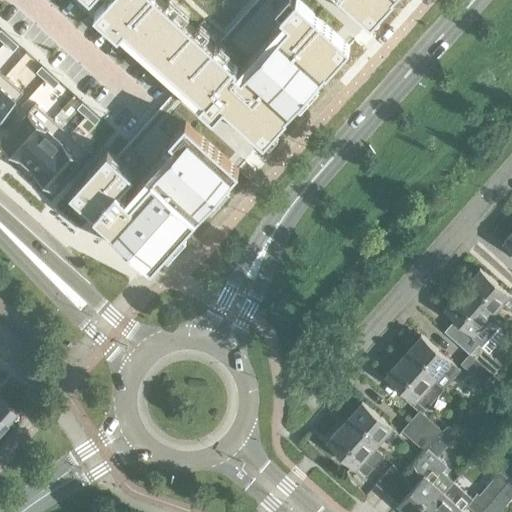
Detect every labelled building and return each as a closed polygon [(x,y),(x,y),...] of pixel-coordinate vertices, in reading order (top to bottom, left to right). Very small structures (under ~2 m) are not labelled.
[(104,0),(95,11),(119,32),(121,29),(181,83),(121,150),(113,143),(71,188),(97,211),(98,210),(110,221),(109,222),(152,261),(165,247),(169,251),(188,230),(183,226),(194,215),(195,216),(208,201),(212,205),(231,185),(226,181),(239,167),(238,166),(263,138),(264,139),(287,113),(286,112),(297,100),(301,104),(320,84),(315,80),(326,68),(327,69),(350,43),(349,42),(370,18),(371,19),(389,0),(104,0)] [(1,28),(0,28),(0,37),(4,42),(9,36),(1,28)] [(9,36),(4,42),(13,50),(18,44),(9,36)] [(41,64),(36,70),(45,78),(50,72),(41,64)] [(50,72),(45,78),(54,86),(59,80),(50,72)] [(5,75),(0,80),(0,116),(23,91),(5,75)] [(82,101),(77,107),(86,115),(91,109),(82,101)] [(35,102),(1,140),(19,156),(53,117),(35,102)] [(91,109),(86,115),(95,123),(100,117),(91,109)] [(53,117),(19,156),(19,157),(20,156),(35,169),(35,170),(35,171),(70,133),(53,117)] [(70,133),(35,171),(53,187),(87,149),(70,133)] [(511,296),(479,267),(462,287),(492,314),(502,303),(511,312),(511,311),(511,296)] [(481,346),(502,322),(462,287),(445,306),(460,320),(448,334),(469,353),(493,374),(502,364),(481,346)] [(420,334),(403,353),(443,389),(460,369),(420,334)] [(443,389),(403,353),(385,373),(425,409),(443,389)] [(493,374),(469,353),(460,363),(483,384),(493,374)] [(0,396),(0,429),(16,411),(0,396)] [(362,400),(344,420),(384,455),(375,446),(384,435),(394,444),(402,436),(362,400)] [(420,410),(411,420),(434,440),(443,430),(420,410)] [(384,455),(344,420),(327,439),(357,466),(364,458),(374,466),(384,455)] [(434,440),(411,420),(401,430),(425,451),(434,440)] [(424,511),(452,481),(441,471),(447,464),(438,456),(458,434),(448,425),(443,430),(434,440),(425,451),(414,462),(420,478),(398,503),(408,511),(424,511)] [(387,493),(404,474),(393,464),(376,483),(387,493)] [(476,511),(480,511),(509,479),(500,471),(479,494),(477,491),(471,498),(452,481),(424,511),(459,511),(467,503),(476,511)] [(500,511),(499,511),(511,496),(511,481),(509,479),(480,511),(500,511)]
